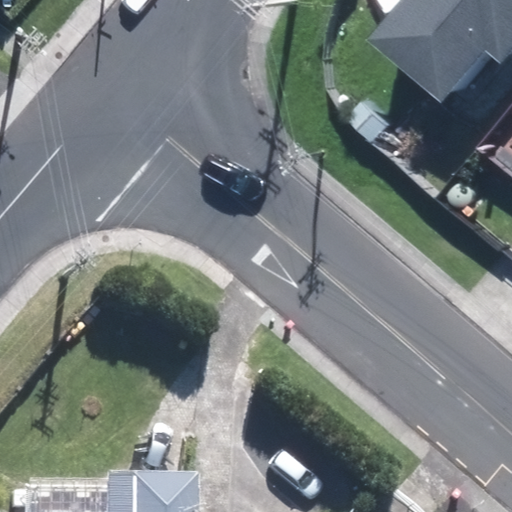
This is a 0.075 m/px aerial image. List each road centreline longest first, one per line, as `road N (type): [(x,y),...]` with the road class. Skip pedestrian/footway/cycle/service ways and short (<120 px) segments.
road 1 (residential): [(115,98),(511,434)]
road 2 (residential): [(115,98),(0,236)]
road 3 (residential): [(199,0),(115,98)]
